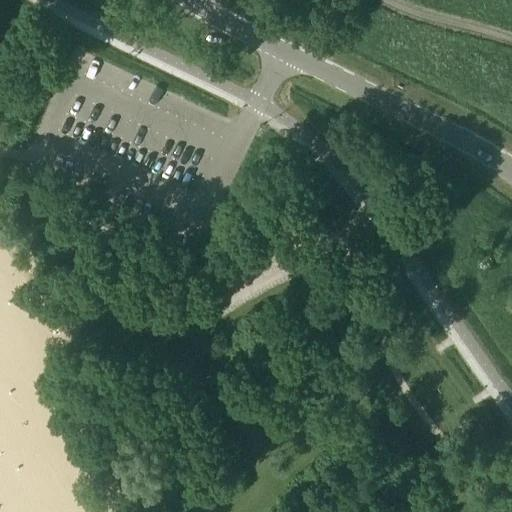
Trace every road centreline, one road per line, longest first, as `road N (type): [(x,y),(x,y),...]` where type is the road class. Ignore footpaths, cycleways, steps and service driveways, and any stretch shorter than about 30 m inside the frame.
road 1 (unclassified): [(511,169),(189,0)]
road 2 (unknown): [(385,0),(511,40)]
